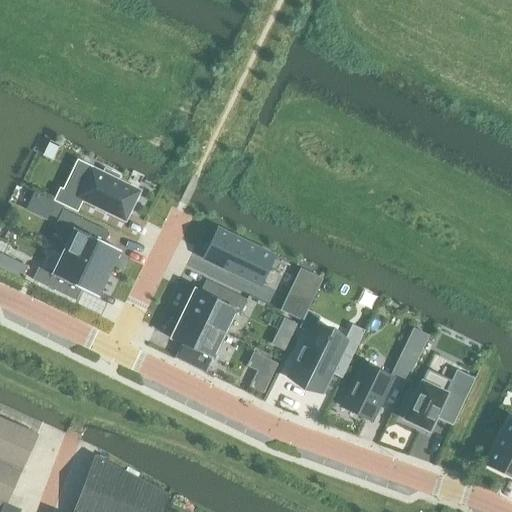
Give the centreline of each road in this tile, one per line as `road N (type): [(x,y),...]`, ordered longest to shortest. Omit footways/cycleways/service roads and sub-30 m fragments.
road 1 (residential): [(113,351),(281,428),(500,511)]
road 2 (residential): [(178,213),(113,351)]
road 3 (residential): [(0,296),(113,351)]
